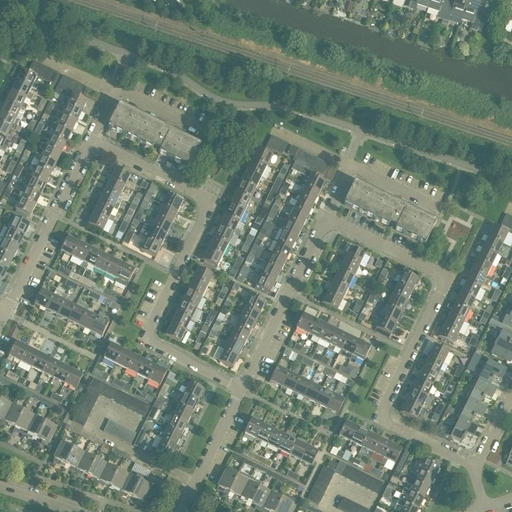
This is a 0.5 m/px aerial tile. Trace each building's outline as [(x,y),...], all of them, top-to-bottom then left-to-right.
[(400,0),(404,1),(402,7),(408,9),(410,3),(411,0),(400,0)] [(417,6),(427,9),(429,3),(430,0),(411,0),(410,3),(408,9),(415,11),(417,6)] [(442,20),(449,0),(430,0),(429,3),(427,9),(438,13),(436,18),(442,20)] [(461,20),(467,0),(455,0),(455,1),(450,0),(449,0),(442,20),(448,22),(450,17),(461,20)] [(476,32),(483,11),(478,9),(480,0),(467,0),(461,20),(472,24),(470,30),(476,32)] [(33,76),(39,64),(33,62),(28,73),(33,76)] [(38,78),(44,67),(39,64),(33,76),(37,77),(38,78)] [(44,81),(49,69),(44,67),(38,78),(44,81)] [(49,83),(54,72),(49,69),(44,81),(49,83)] [(36,91),(38,86),(34,83),(37,77),(33,76),(28,73),(22,70),(17,81),(31,88),(36,91)] [(51,92),(54,86),(60,75),(54,72),(49,83),(49,84),(47,89),(51,92)] [(63,76),(57,87),(62,90),(67,78),(63,76)] [(67,78),(62,90),(67,92),(67,93),(73,81),(67,78)] [(30,101),(33,96),(28,94),(31,88),(17,81),(11,91),(26,99),(30,101)] [(73,81),(67,93),(73,95),(79,84),(73,81)] [(79,84),(73,95),(79,98),(84,87),(79,84)] [(25,111),(28,107),(23,104),(26,99),(11,91),(6,101),(21,109),(25,111)] [(67,92),(65,97),(69,100),(67,105),(66,106),(81,113),(86,102),(79,98),(73,95),(67,93),(67,92)] [(20,122),(23,117),(18,115),(21,109),(6,101),(1,112),(16,119),(16,120),(20,122)] [(62,103),(60,108),(64,110),(61,115),(61,116),(76,123),(81,113),(66,106),(67,105),(62,103)] [(189,169),(200,146),(119,105),(107,128),(152,150),(153,148),(160,152),(159,154),(189,169)] [(15,132),(18,127),(13,125),(16,120),(16,119),(1,112),(0,114),(0,124),(11,130),(15,132)] [(57,113),(55,118),(59,120),(56,126),(71,134),(76,123),(61,116),(61,115),(57,113)] [(50,123),(47,127),(49,129),(54,131),(51,136),(51,137),(66,144),(71,134),(56,126),(52,124),(50,123)] [(10,143),(12,138),(8,136),(11,130),(0,124),(0,137),(6,140),(10,143)] [(47,134),(44,139),(49,141),(46,147),(61,154),(66,144),(51,137),(51,136),(47,134)] [(271,150),(277,139),(272,136),(266,147),(271,150)] [(277,153),(282,142),(277,139),(271,150),(277,153)] [(282,155),(288,144),(282,142),(277,153),(282,155)] [(42,144),(39,149),(44,152),(41,157),(41,158),(56,165),(61,154),(46,147),(42,144)] [(293,158),(297,149),(291,146),(287,154),(293,158)] [(19,147),(13,157),(18,159),(23,149),(19,147)] [(258,148),(252,160),(267,167),(273,156),(264,151),(258,148)] [(297,163),(303,152),(297,149),(293,158),(292,160),(295,162),(297,163)] [(303,166),(308,154),(303,152),(297,163),(303,166)] [(308,168),(313,157),(308,154),(303,166),(308,168)] [(37,155),(34,160),(39,162),(36,167),(36,168),(50,175),(56,165),(41,158),(41,157),(37,155)] [(313,171),(319,160),(313,157),(308,168),(313,171)] [(252,160),(247,171),(261,178),(267,167),(252,160)] [(318,173),(324,162),(319,160),(313,171),(318,173)] [(325,182),(316,177),(318,173),(313,171),(308,168),(303,166),(297,163),(295,162),(291,170),(308,178),(305,186),(319,193),(325,182)] [(324,176),(329,165),(324,162),(318,173),(324,176)] [(31,165),(29,170),(33,172),(31,178),(45,186),(50,175),(36,168),(36,167),(31,165)] [(125,187),(130,176),(115,168),(110,180),(125,187)] [(285,176),(287,171),(281,168),(279,173),(285,176)] [(247,171),(241,182),(256,189),(261,178),(247,171)] [(282,182),(285,176),(279,173),(276,179),(282,182)] [(26,182),(23,187),(26,188),(25,189),(40,196),(45,186),(31,178),(26,176),(24,181),(26,182)] [(119,198),(125,187),(110,180),(104,191),(119,198)] [(241,182),(236,193),(250,200),(256,189),(241,182)] [(436,222),(354,182),(353,182),(348,191),(350,191),(347,197),(345,196),(341,204),(387,227),(388,225),(395,228),(394,231),(424,245),(436,222)] [(287,191),(290,186),(284,183),(282,188),(287,191)] [(274,198),(279,187),(273,184),(268,195),(274,198)] [(21,186),(19,191),(23,193),(21,199),(20,199),(35,206),(40,196),(25,189),(26,188),(23,187),(21,186)] [(314,204),(319,193),(305,186),(299,197),(314,204)] [(285,197),(287,191),(282,188),(279,194),(285,197)] [(116,211),(119,207),(116,205),(119,198),(104,191),(99,202),(114,209),(113,210),(116,211)] [(236,193),(230,204),(245,212),(250,200),(236,193)] [(178,213),(183,202),(168,195),(163,206),(178,213)] [(271,204),(274,198),(268,195),(265,201),(271,204)] [(16,197),(14,201),(18,204),(15,210),(30,217),(35,206),(20,199),(21,199),(16,197)] [(148,205),(151,200),(145,197),(142,203),(148,205)] [(308,215),(314,204),(299,197),(294,208),(308,215)] [(271,211),(276,213),(281,204),(275,201),(271,211)] [(99,202),(94,213),(108,220),(108,221),(112,223),(114,218),(110,216),(113,210),(114,209),(99,202)] [(131,218),(137,207),(131,204),(126,216),(131,218)] [(230,204),(225,215),(239,222),(245,212),(230,204)] [(172,224),(178,213),(163,206),(157,217),(172,224)] [(303,226),(308,215),(294,208),(288,219),(303,226)] [(274,219),(276,213),(271,211),(268,216),(274,219)] [(103,232),(108,221),(108,220),(94,213),(88,225),(103,232)] [(225,215),(219,226),(234,234),(238,236),(240,232),(236,230),(239,222),(225,215)] [(505,229),(511,217),(506,215),(500,226),(505,229)] [(167,235),(172,224),(157,217),(152,228),(167,235)] [(24,237),(29,226),(13,218),(8,229),(24,237)] [(260,226),(262,220),(257,218),(254,224),(260,226)] [(137,228),(140,222),(134,219),(132,225),(137,228)] [(297,238),(303,226),(288,219),(283,230),(297,238)] [(126,229),(128,224),(123,221),(120,227),(126,229)] [(146,239),(161,247),(167,235),(152,228),(145,224),(139,235),(146,239)] [(219,226),(213,238),(228,245),(233,235),(234,234),(219,226)] [(493,226),(487,237),(502,245),(509,248),(511,242),(511,236),(507,234),(508,233),(499,229),(493,226)] [(123,235),(126,229),(120,227),(118,232),(123,235)] [(18,248),(24,237),(8,229),(3,240),(18,248)] [(292,249),(297,238),(283,230),(277,242),(292,249)] [(129,231),(123,243),(128,245),(134,234),(129,231)] [(262,241),(265,236),(260,233),(254,244),(259,246),(261,241),(262,241)] [(68,237),(60,252),(72,257),(79,243),(68,237)] [(487,237),(482,249),(497,256),(502,245),(487,237)] [(213,238),(208,249),(223,256),(228,245),(213,238)] [(155,258),(161,247),(146,239),(141,251),(155,258)] [(0,252),(13,259),(18,248),(3,240),(0,245),(0,252)] [(249,248),(251,243),(246,240),(243,246),(249,248)] [(287,260),(292,249),(277,242),(272,252),(287,260)] [(79,243),(72,257),(83,263),(90,248),(79,243)] [(259,247),(259,246),(254,244),(252,249),(259,252),(261,248),(259,247)] [(83,263),(81,267),(86,270),(88,265),(94,268),(101,254),(90,248),(83,263)] [(359,266),(365,255),(350,248),(344,259),(359,266)] [(208,249),(202,260),(217,268),(223,256),(208,249)] [(482,249),(476,260),(491,267),(497,256),(482,249)] [(0,265),(8,270),(13,259),(0,252),(0,265)] [(281,271),(287,260),(272,252),(266,264),(281,271)] [(101,254),(94,268),(105,274),(112,259),(101,254)] [(251,264),(253,260),(254,258),(249,255),(246,261),(251,264)] [(112,259),(105,274),(116,279),(124,265),(115,260),(112,259)] [(354,277),(359,266),(344,259),(339,270),(354,277)] [(476,260),(471,271),(486,278),(491,267),(476,260)] [(380,269),(382,263),(377,261),(374,267),(380,269)] [(232,268),(230,273),(235,275),(237,271),(240,265),(235,262),(232,268)] [(275,282),(281,271),(266,264),(261,275),(275,282)] [(116,279),(115,283),(126,288),(128,285),(130,286),(135,277),(132,276),(135,270),(124,265),(116,279)] [(63,275),(66,270),(60,267),(57,273),(63,275)] [(509,276),(511,270),(506,267),(503,273),(509,276)] [(207,287),(213,276),(198,268),(192,280),(207,287)] [(68,278),(71,272),(66,270),(63,275),(68,278)] [(348,288),(354,277),(339,270),(333,281),(348,288)] [(86,271),(82,278),(88,281),(90,277),(91,274),(86,271)] [(471,271),(465,282),(480,289),(486,278),(471,271)] [(53,281),(56,275),(50,272),(47,278),(53,281)] [(412,291),(418,280),(403,272),(397,284),(412,291)] [(506,281),(509,276),(503,273),(501,279),(506,281)] [(241,283),(244,277),(239,275),(236,281),(241,283)] [(270,294),(275,282),(261,275),(255,286),(270,294)] [(383,283),(385,278),(380,275),(377,281),(383,283)] [(85,286),(88,281),(82,278),(80,284),(85,286)] [(202,298),(207,287),(192,280),(187,291),(202,298)] [(70,289),(73,284),(67,281),(64,287),(70,289)] [(343,300),(348,288),(333,281),(328,292),(343,300)] [(465,282),(460,293),(475,301),(480,289),(465,282)] [(237,292),(240,286),(234,283),(232,289),(237,292)] [(368,292),(371,286),(366,283),(363,289),(368,292)] [(407,302),(412,291),(397,284),(392,295),(407,302)] [(225,296),(228,290),(222,288),(219,293),(225,296)] [(108,297),(110,292),(105,289),(102,294),(108,297)] [(46,310),(53,296),(41,290),(34,305),(46,310)] [(498,298),(501,292),(495,290),(492,295),(498,298)] [(196,309),(202,298),(187,291),(181,302),(196,309)] [(92,300),(95,294),(89,292),(87,297),(92,300)] [(110,292),(108,297),(121,304),(124,298),(110,292)] [(337,311),(343,300),(328,292),(322,304),(337,311)] [(374,300),(377,295),(372,292),(369,297),(374,300)] [(222,301),(225,296),(219,293),(217,299),(222,301)] [(460,293),(454,304),(469,312),(475,301),(460,293)] [(260,313),(266,302),(251,295),(245,306),(260,313)] [(401,313),(407,302),(392,295),(387,306),(401,313)] [(495,303),(498,298),(492,295),(490,301),(495,303)] [(57,316),(64,301),(53,296),(46,310),(57,316)] [(372,306),(374,300),(369,297),(366,303),(372,306)] [(360,308),(363,303),(358,300),(355,305),(360,308)] [(68,321),(75,307),(64,301),(57,316),(68,321)] [(191,321),(196,309),(181,302),(176,313),(191,321)] [(117,312),(120,307),(112,303),(109,308),(117,312)] [(454,304),(449,315),(464,323),(469,312),(454,304)] [(358,314),(360,308),(355,305),(352,311),(358,314)] [(255,324),(260,313),(245,306),(240,317),(255,324)] [(396,325),(401,313),(387,306),(381,317),(396,325)] [(79,327),(86,312),(75,307),(68,321),(79,327)] [(225,316),(228,311),(222,308),(219,314),(225,316)] [(492,316),(491,320),(511,330),(511,311),(509,319),(505,317),(503,321),(492,316)] [(98,318),(97,317),(86,312),(79,327),(90,333),(98,318)] [(185,331),(191,321),(176,313),(170,324),(185,331)] [(101,338),(109,323),(102,320),(104,316),(99,314),(97,317),(98,318),(90,333),(101,338)] [(307,334),(314,320),(303,314),(296,329),(307,334)] [(363,323),(366,317),(361,314),(358,320),(363,323)] [(211,324),(214,318),(209,315),(206,321),(211,324)] [(449,315),(443,327),(458,334),(464,323),(449,315)] [(249,335),(255,324),(240,317),(234,328),(249,335)] [(390,336),(396,325),(381,317),(375,329),(390,336)] [(484,326),(487,320),(482,318),(479,323),(484,326)] [(318,340),(326,325),(314,320),(307,334),(318,340)] [(509,364),(511,357),(511,345),(511,344),(510,343),(511,339),(511,330),(491,320),(488,326),(502,333),(491,355),(509,364)] [(180,343),(185,331),(170,324),(165,336),(180,343)] [(217,333),(219,328),(214,325),(211,331),(217,333)] [(330,346),(337,331),(326,325),(318,340),(330,346)] [(443,327),(438,338),(453,345),(458,334),(443,327)] [(244,347),(249,335),(234,328),(229,339),(244,347)] [(214,339),(217,333),(211,331),(209,336),(214,339)] [(341,351),(348,336),(337,331),(330,346),(327,350),(332,353),(335,348),(341,351)] [(203,340),(206,335),(200,332),(198,338),(203,340)] [(476,343),(479,337),(473,334),(470,340),(476,343)] [(352,356),(359,342),(348,336),(341,351),(352,356)] [(200,346),(203,340),(198,338),(195,343),(200,346)] [(238,358),(244,347),(229,339),(223,350),(238,358)] [(473,348),(476,343),(470,340),(468,346),(473,348)] [(20,362),(27,348),(16,342),(6,361),(11,363),(13,359),(20,362)] [(363,362),(370,347),(359,342),(352,356),(363,362)] [(115,365),(122,350),(111,344),(103,359),(115,365)] [(298,352),(301,347),(295,344),(293,350),(298,352)] [(443,365),(449,353),(434,346),(428,357),(443,365)] [(206,356),(209,350),(203,347),(200,353),(206,356)] [(304,355),(306,349),(301,347),(298,352),(304,355)] [(31,368),(38,353),(27,348),(20,362),(31,368)] [(285,349),(283,355),(289,358),(288,359),(294,362),(295,360),(297,355),(291,352),(285,349)] [(126,370),(133,355),(122,350),(115,365),(126,370)] [(233,369),(238,358),(223,350),(218,362),(233,369)] [(42,373),(49,359),(38,353),(31,368),(42,373)] [(137,375),(144,361),(133,355),(126,370),(137,375)] [(297,355),(295,360),(300,363),(305,366),(308,361),(303,358),(297,355)] [(321,363),(323,358),(318,355),(315,360),(321,363)] [(441,377),(443,374),(439,372),(443,365),(428,357),(423,368),(441,377)] [(53,379),(60,364),(49,359),(42,373),(53,379)] [(148,381),(155,366),(144,361),(137,375),(148,381)] [(308,361),(305,366),(311,369),(313,363),(308,361)] [(478,373),(475,379),(478,380),(490,386),(490,385),(492,381),(493,382),(494,381),(499,384),(506,370),(488,361),(481,374),(478,373)] [(64,384),(72,370),(60,364),(53,379),(64,384)] [(159,387),(167,372),(155,366),(148,381),(159,387)] [(319,366),(317,371),(322,374),(328,377),(331,371),(325,369),(319,366)] [(343,374),(346,368),(340,366),(338,371),(343,374)] [(281,387),(288,373),(277,367),(270,382),(281,387)] [(348,377),(351,371),(346,368),(343,374),(348,377)] [(436,385),(439,383),(442,378),(441,378),(441,377),(423,368),(417,380),(432,387),(434,383),(436,385)] [(76,390),(83,375),(72,370),(64,384),(76,390)] [(458,379),(461,373),(455,370),(452,376),(458,379)] [(8,372),(6,377),(11,380),(14,375),(8,372)] [(292,393),(299,378),(288,373),(281,387),(292,393)] [(106,382),(109,376),(103,374),(100,379),(106,382)] [(14,375),(11,380),(16,383),(22,385),(25,380),(19,377),(14,375)] [(0,382),(8,387),(10,383),(0,377),(0,382)] [(303,398),(311,384),(299,378),(292,393),(303,398)] [(101,397),(107,386),(93,379),(88,390),(99,395),(99,396),(101,397)] [(114,379),(112,385),(117,387),(120,382),(114,379)] [(166,379),(164,385),(169,387),(172,382),(166,379)] [(350,388),(353,382),(347,380),(345,385),(350,388)] [(430,400),(432,396),(428,394),(432,387),(417,380),(412,391),(427,398),(430,400)] [(469,392),(466,398),(469,399),(480,405),(481,404),(483,400),(484,401),(484,400),(490,403),(497,389),(490,385),(490,386),(478,380),(472,393),(469,392)] [(120,382),(117,387),(128,393),(131,387),(120,382)] [(447,388),(445,393),(450,395),(452,390),(455,384),(450,382),(447,388)] [(19,392),(21,388),(10,383),(8,387),(19,392)] [(33,391),(36,386),(31,383),(28,388),(33,391)] [(198,402),(204,390),(189,383),(184,394),(198,402)] [(314,404),(322,389),(311,384),(303,398),(314,404)] [(161,390),(158,396),(164,398),(167,393),(169,387),(164,385),(161,390)] [(39,394),(42,388),(36,386),(33,391),(39,394)] [(106,400),(112,388),(107,386),(101,397),(106,400)] [(326,409),(333,395),(326,391),(327,388),(323,386),(322,389),(314,404),(326,409)] [(30,398),(32,394),(21,388),(19,392),(30,398)] [(112,402),(117,391),(112,388),(106,400),(112,402)] [(96,401),(99,396),(99,395),(88,390),(85,396),(96,401)] [(139,398),(142,393),(137,390),(134,396),(139,398)] [(117,405),(123,394),(117,391),(112,402),(117,405)] [(421,409),(427,398),(412,391),(406,402),(421,409)] [(41,403),(43,399),(32,394),(30,398),(41,403)] [(50,399),(56,402),(58,396),(53,394),(50,399)] [(122,407),(128,396),(123,394),(117,405),(122,407)] [(193,413),(198,402),(184,394),(178,406),(193,413)] [(337,415),(344,400),(333,395),(326,409),(337,415)] [(58,396),(56,402),(61,405),(64,399),(58,396)] [(94,406),(96,401),(85,396),(82,401),(94,406)] [(128,410),(133,399),(128,396),(122,407),(128,410)] [(41,403),(52,409),(54,405),(43,399),(41,403)] [(133,413),(138,401),(133,399),(128,410),(133,413)] [(460,409),(456,417),(459,418),(471,424),(471,423),(473,419),(475,420),(475,419),(481,421),(487,407),(481,404),(480,405),(469,399),(463,411),(460,409)] [(0,423),(2,425),(12,406),(1,401),(0,402),(0,420),(1,420),(0,421),(0,423)] [(91,412),(94,406),(82,401),(80,406),(91,412)] [(138,415),(144,404),(138,401),(133,413),(138,415)] [(158,410),(161,404),(155,401),(153,407),(158,410)] [(416,421),(421,409),(406,402),(401,413),(416,421)] [(144,418),(149,407),(144,404),(138,415),(144,418)] [(436,410),(434,415),(439,418),(441,412),(444,407),(439,404),(436,410)] [(61,413),(63,410),(54,405),(52,409),(61,413)] [(15,428),(23,411),(12,406),(2,425),(6,427),(7,424),(15,428)] [(89,417),(91,412),(80,406),(77,411),(89,417)] [(187,424),(193,413),(178,406),(172,417),(187,424)] [(152,421),(155,415),(158,410),(153,407),(147,419),(152,421)] [(25,436),(34,417),(23,411),(15,428),(23,431),(21,435),(25,436)] [(86,422),(89,417),(77,411),(75,417),(86,422)] [(434,415),(431,421),(436,423),(439,418),(434,415)] [(37,439),(45,423),(34,417),(25,436),(28,438),(30,435),(37,439)] [(83,428),(86,422),(75,417),(72,422),(83,428)] [(182,435),(187,424),(172,417),(167,428),(182,435)] [(456,417),(447,435),(462,442),(464,437),(466,438),(466,437),(471,440),(478,427),(471,423),(471,424),(459,418),(456,417)] [(255,439),(262,425),(251,419),(244,434),(255,439)] [(108,435),(114,424),(109,421),(103,432),(108,435)] [(350,442),(357,428),(346,422),(338,437),(350,442)] [(49,444),(57,428),(45,423),(37,439),(45,442),(44,446),(47,447),(48,444),(49,444)] [(114,438),(119,426),(114,424),(108,435),(114,438)] [(266,445),(273,430),(262,425),(255,439),(255,440),(253,444),(256,446),(259,445),(261,442),(266,445)] [(119,440),(125,429),(119,426),(114,438),(119,440)] [(79,437),(81,433),(70,427),(68,431),(79,437)] [(176,446),(182,435),(167,428),(162,439),(176,446)] [(361,448),(368,433),(357,428),(350,442),(361,448)] [(125,443),(130,432),(125,429),(119,440),(125,443)] [(277,450),(284,436),(273,430),(266,445),(277,450)] [(130,446),(136,434),(130,432),(125,443),(130,446)] [(90,442),(92,438),(81,433),(79,437),(90,442)] [(372,453),(379,438),(368,433),(361,448),(372,453)] [(288,456),(295,441),(284,436),(277,450),(288,456)] [(101,448),(103,444),(92,438),(90,442),(101,448)] [(383,459),(390,444),(379,438),(372,453),(383,459)] [(172,456),(176,446),(162,439),(157,448),(172,456)] [(299,461),(307,447),(295,441),(288,456),(299,461)] [(65,465),(73,449),(62,443),(54,459),(53,462),(56,464),(57,461),(65,465)] [(112,453),(114,449),(103,444),(101,448),(112,453)] [(390,444),(383,459),(380,465),(384,467),(387,461),(394,464),(402,450),(390,444)] [(341,460),(344,454),(338,451),(340,449),(334,446),(330,454),(336,457),(341,460)] [(314,468),(316,463),(314,462),(318,452),(307,447),(299,461),(314,468)] [(75,473),(84,454),(73,449),(65,465),(73,469),(72,472),(75,473)] [(124,459),(126,455),(114,449),(112,453),(124,459)] [(252,460),(255,454),(249,451),(246,457),(252,460)] [(83,474),(87,476),(95,460),(84,454),(75,473),(82,477),(83,474)] [(243,464),(245,460),(234,454),(232,458),(243,464)] [(135,464),(137,460),(126,455),(124,459),(135,464)] [(352,465),(355,460),(350,457),(347,462),(352,465)] [(417,463),(414,469),(420,472),(434,479),(439,468),(419,458),(417,463)] [(97,484),(106,465),(95,460),(87,476),(92,478),(91,481),(97,484)] [(155,474),(157,470),(137,460),(135,464),(155,474)] [(254,470),(256,465),(245,460),(243,464),(254,470)] [(269,468),(271,462),(266,460),(263,465),(269,468)] [(358,468),(361,463),(355,460),(352,465),(358,468)] [(274,471),(277,465),(271,462),(269,468),(274,471)] [(334,472),(338,466),(330,462),(326,468),(334,472)] [(339,476),(345,465),(339,462),(338,466),(334,472),(334,473),(339,476)] [(118,471),(106,465),(97,484),(104,488),(105,485),(110,487),(118,471)] [(265,475),(267,471),(256,465),(254,470),(265,475)] [(345,479),(350,468),(345,465),(339,476),(345,479)] [(331,478),(334,473),(334,472),(326,468),(324,467),(321,473),(331,478)] [(350,482),(356,470),(350,468),(345,479),(350,482)] [(414,469),(412,474),(418,477),(415,482),(429,489),(434,479),(420,472),(414,469)] [(356,484),(361,473),(356,470),(350,482),(356,484)] [(119,495),(129,476),(118,471),(110,487),(118,491),(116,494),(119,495)] [(224,490),(228,493),(236,477),(225,471),(217,487),(216,490),(222,494),(224,490)] [(276,481),(278,476),(267,471),(265,475),(276,481)] [(239,472),(236,477),(228,493),(235,496),(234,499),(238,501),(250,477),(248,476),(243,474),(239,472)] [(329,483),(331,478),(321,473),(318,478),(329,483)] [(361,487),(367,476),(361,473),(356,484),(361,487)] [(296,482),(299,476),(293,474),(291,479),(296,482)] [(144,484),(147,479),(137,475),(135,479),(129,476),(119,495),(123,497),(124,494),(132,498),(139,501),(138,504),(142,506),(143,503),(146,497),(150,499),(152,499),(157,490),(144,484)] [(287,486),(289,482),(278,476),(276,481),(287,486)] [(367,490),(372,479),(367,476),(361,487),(367,490)] [(252,477),(250,477),(238,501),(244,505),(246,501),(251,504),(259,488),(261,483),(257,481),(252,477)] [(326,489),(329,483),(318,478),(315,484),(326,489)] [(372,493),(378,481),(372,479),(367,490),(372,493)] [(409,479),(407,484),(413,487),(410,493),(424,500),(429,489),(415,482),(409,479)] [(377,495),(383,484),(378,481),(372,493),(377,495)] [(297,491),(299,486),(289,482),(287,486),(297,491)] [(323,494),(326,489),(315,484),(313,489),(323,494)] [(259,511),(260,511),(270,493),(259,488),(251,504),(258,508),(257,511),(259,511)] [(320,500),(323,494),(313,489),(310,495),(320,500)] [(401,495),(399,500),(405,503),(419,510),(424,500),(410,493),(404,490),(401,495)] [(274,511),(281,499),(270,493),(260,511),(264,511),(265,511),(267,511),(274,511)] [(387,501),(390,496),(384,493),(382,498),(387,501)] [(283,495),(281,499),(274,511),(289,511),(293,505),(295,501),(283,495)] [(318,505),(320,500),(310,495),(307,500),(318,505)] [(337,509),(341,511),(342,511),(348,500),(342,498),(337,509)] [(348,511),(353,503),(348,500),(342,511),(348,511)] [(396,505),(394,511),(396,511),(417,511),(419,510),(405,503),(399,500),(396,505)] [(348,511),(355,511),(359,506),(353,503),(348,511)]
